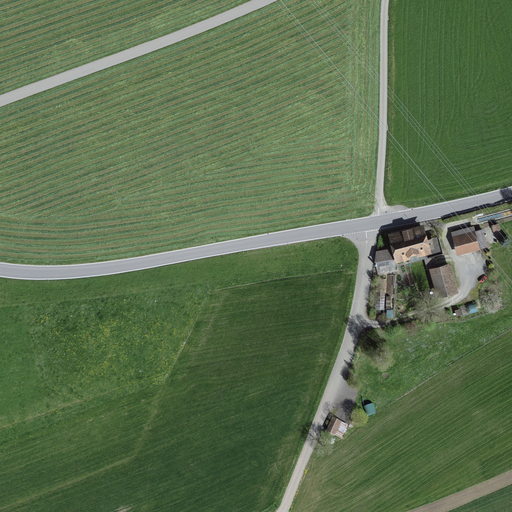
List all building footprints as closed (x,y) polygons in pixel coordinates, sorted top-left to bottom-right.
[(393,236),(400,263),(404,262),(403,260),(407,259),(407,261),(441,252),(437,237),(425,240),(421,226),(409,229),(410,232),(393,236)] [(454,238),(458,253),(478,247),(474,233),(454,238)] [(392,250),(376,252),(375,260),(377,273),(396,270),(394,258),(392,250)] [(439,294),(455,290),(449,265),(433,269),(439,294)] [(376,279),(374,316),(384,317),(385,279),(376,279)] [(340,424),(333,420),(327,431),(334,435),(340,424)]
